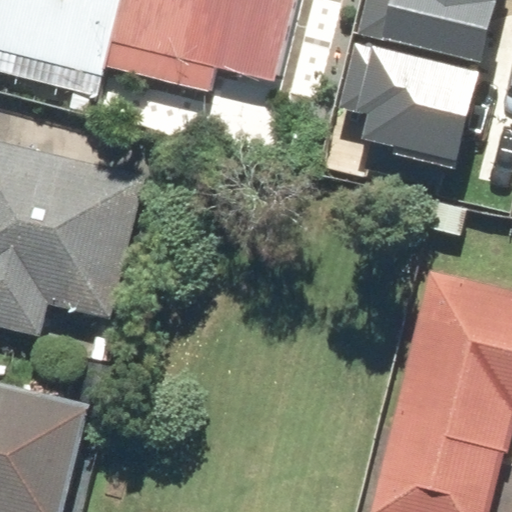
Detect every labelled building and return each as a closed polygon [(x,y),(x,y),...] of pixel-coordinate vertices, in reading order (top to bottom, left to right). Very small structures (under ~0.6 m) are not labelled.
[(0,0),(0,48),(110,75),(112,66),(217,91),(223,65),(284,80),(303,0),(0,0)] [(375,0),(371,18),(470,41),(480,0),(375,0)] [(365,41),(352,96),(386,104),(374,153),(440,168),(464,64),(365,41)] [(155,177),(0,138),(0,323),(48,335),(56,303),(120,318),(155,177)] [(511,286),(440,269),(380,511),(497,511),(511,454),(511,286)] [(74,511),(101,404),(0,379),(0,511),(74,511)]
